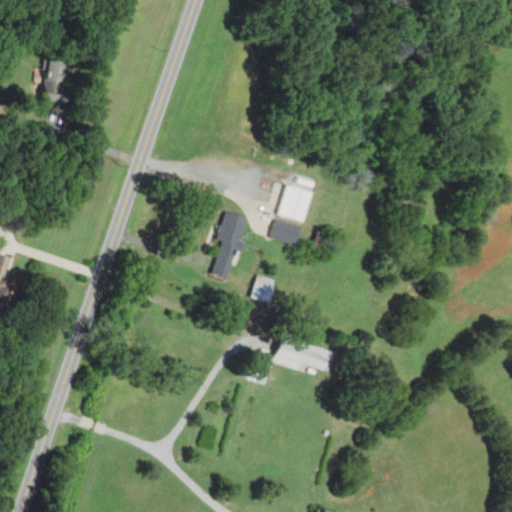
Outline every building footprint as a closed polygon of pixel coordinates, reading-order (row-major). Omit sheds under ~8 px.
[(66,60),(43,58),(40,102),(61,103),(62,81),(64,81),(66,60)] [(306,189),(281,185),(276,215),(301,219),(306,189)] [(209,272),(225,277),(233,249),(238,251),(241,239),(237,238),(244,217),(222,210),(214,239),(219,240),(209,272)] [(267,236),(292,243),(297,225),(273,218),(267,236)] [(0,290),(9,256),(0,253),(0,290)] [(265,302),(272,278),(255,273),(247,296),(265,302)] [(269,361),(295,368),(296,362),(324,370),(329,349),(285,337),(281,349),(273,347),(269,361)]
